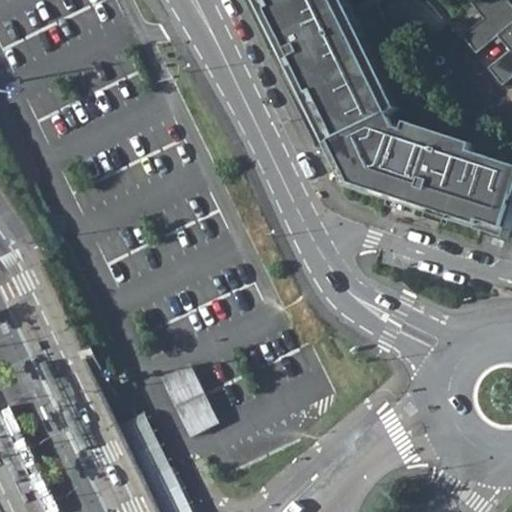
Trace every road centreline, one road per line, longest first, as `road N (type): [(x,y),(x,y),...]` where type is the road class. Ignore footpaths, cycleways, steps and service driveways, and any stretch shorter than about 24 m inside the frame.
road 1 (secondary): [(447,350),(345,293),(190,0)]
road 2 (primary): [(131,511),(0,244)]
road 3 (secondary): [(447,350),(427,387),(427,418),(450,459),(480,476)]
